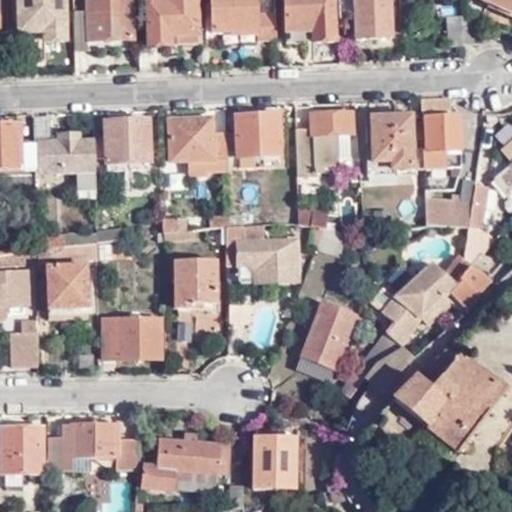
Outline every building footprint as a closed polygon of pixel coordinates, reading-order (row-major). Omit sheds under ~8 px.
[(17,0),(18,34),(44,34),(44,43),(66,42),(64,0),(17,0)] [(87,0),(88,12),(89,40),(133,39),(131,0),(87,0)] [(199,46),(195,0),(161,0),(161,1),(146,0),(149,47),(173,47),(172,35),(177,35),(177,47),(199,46)] [(211,0),(213,34),(233,34),(233,37),(259,36),(258,14),(257,0),(211,0)] [(335,43),(333,0),(286,0),(286,43),(335,43)] [(338,0),(339,21),(356,20),(356,43),(392,41),(390,0),(338,0)] [(511,0),(481,0),(511,13),(511,0)] [(89,50),(89,40),(88,12),(76,12),(77,51),(89,50)] [(258,14),(259,36),(258,42),(275,41),(274,13),(258,14)] [(448,48),(464,48),(464,46),(462,19),(446,19),(448,48)] [(464,21),(465,46),(478,45),(477,21),(464,21)] [(44,34),(18,34),(18,43),(44,43),(44,34)] [(439,119),(439,102),(421,103),(421,120),(426,120),(439,119)] [(392,163),(392,170),(414,169),(412,118),(371,119),(371,110),(366,110),(367,135),(371,135),(372,164),(392,163)] [(351,136),(354,135),(353,114),(312,115),(313,132),(297,132),(299,179),(316,178),(316,175),(340,174),(340,158),(352,158),(351,136)] [(237,148),(228,148),(228,169),(228,172),(266,171),(265,159),(281,158),(279,117),(237,118),(237,148)] [(225,169),(223,134),(213,135),(213,118),(169,120),(171,161),(189,161),(189,175),(209,174),(208,170),(225,169)] [(459,118),(439,119),(426,120),(427,153),(445,153),(461,152),(459,118)] [(104,141),(94,142),(95,161),(105,160),(105,165),(149,164),(147,122),(104,122),(104,141)] [(0,172),(31,172),(31,146),(19,147),(19,126),(0,126),(0,172)] [(392,174),(392,170),(392,163),(372,164),(371,135),(367,135),(368,175),(392,174)] [(92,192),(90,141),(80,142),(79,136),(57,137),(57,143),(38,144),(39,176),(76,175),(77,193),(92,192)] [(510,167),(511,165),(511,149),(502,158),(510,167)] [(461,171),(461,152),(445,153),(446,171),(461,171)] [(445,153),(427,153),(424,153),(426,171),(446,171),(445,153)] [(511,165),(510,167),(496,180),(511,198),(511,196),(511,165)] [(474,206),(477,183),(468,181),(465,205),(474,206)] [(471,229),(473,209),(474,206),(465,205),(427,202),(427,229),(471,229)] [(471,229),(467,262),(472,267),(511,223),(511,203),(504,211),(505,213),(480,242),(475,238),(480,209),(473,209),(471,229)] [(312,228),(321,229),(326,230),(328,229),(330,214),(314,213),(300,212),(300,226),(312,228)] [(226,218),(226,228),(242,227),(242,216),(226,218)] [(162,233),(224,228),(226,228),(226,218),(162,221),(162,233)] [(309,250),(314,251),(321,229),(312,228),(309,250)] [(97,242),(125,239),(123,229),(97,232),(97,242)] [(321,229),(314,251),(317,252),(318,249),(326,230),(321,229)] [(326,230),(318,249),(340,256),(347,239),(336,231),(328,229),(326,230)] [(238,264),(239,268),(250,268),(257,274),(258,285),(297,282),(296,243),(265,244),(264,230),(227,231),(228,265),(238,264)] [(164,243),(193,239),(193,232),(164,234),(164,243)] [(70,236),(33,240),(33,251),(72,246),(70,236)] [(0,255),(33,251),(33,240),(0,244),(0,255)] [(34,263),(93,260),(93,243),(72,246),(33,251),(34,263)] [(110,260),(109,245),(99,246),(99,261),(110,260)] [(0,266),(34,263),(33,251),(0,255),(0,266)] [(453,293),(468,311),(482,300),(476,294),(491,275),(488,272),(496,262),(486,254),(474,269),(459,282),(462,285),(453,293)] [(444,297),(449,292),(459,282),(474,269),(472,267),(467,262),(463,258),(447,277),(436,267),(397,302),(385,316),(395,325),(388,335),(400,346),(421,318),(444,297)] [(218,304),(217,261),(173,262),(173,309),(203,309),(202,305),(218,304)] [(88,308),(86,267),(47,268),(50,311),(88,308)] [(250,268),(239,268),(240,286),(258,285),(257,274),(250,268)] [(0,312),(7,312),(29,312),(28,276),(0,275),(0,312)] [(476,294),(482,300),(483,297),(496,279),(491,275),(476,294)] [(449,304),(444,297),(421,318),(427,325),(449,304)] [(325,304),(302,359),(334,372),(357,315),(325,304)] [(28,337),(36,336),(35,315),(28,315),(28,337)] [(103,360),(162,360),(160,321),(103,321),(103,360)] [(351,399),(363,381),(377,363),(403,349),(400,346),(388,335),(341,391),(351,399)] [(507,388),(447,347),(393,401),(459,452),(507,388)] [(334,372),(302,359),(297,370),(329,383),(334,372)] [(60,438),(46,440),(45,472),(71,472),(71,459),(113,459),(113,472),(136,472),(135,443),(113,442),(113,426),(68,426),(68,427),(61,427),(60,438)] [(43,474),(42,430),(3,430),(4,475),(43,474)] [(186,443),(197,444),(197,436),(186,435),(186,443)] [(296,488),(295,438),(255,437),(255,489),(296,488)] [(230,446),(197,444),(186,443),(161,442),(160,466),(145,466),(144,490),(215,492),(216,475),(229,475),(230,446)] [(71,463),(71,474),(113,474),(113,463),(71,463)] [(243,507),(243,486),(231,486),(230,508),(242,507),(243,507)] [(342,489),(329,494),(333,506),(346,501),(342,489)] [(333,506),(329,494),(324,495),(328,508),(333,506)]
